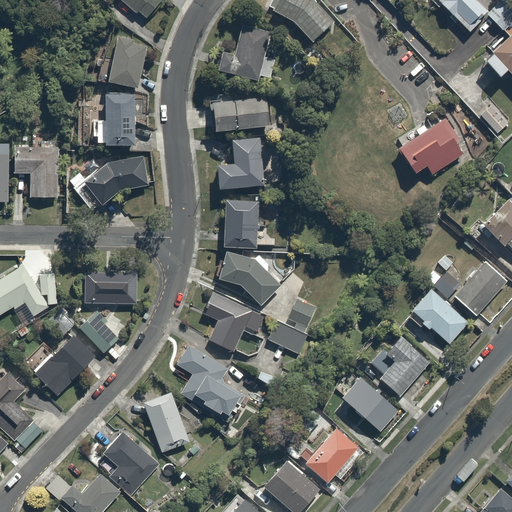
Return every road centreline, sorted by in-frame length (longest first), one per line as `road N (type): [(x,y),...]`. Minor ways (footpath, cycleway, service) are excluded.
road 1 (residential): [(184,237),(168,302),(144,348),(0,506)]
road 2 (residential): [(208,0),(181,51),(173,91),(184,237)]
road 3 (tertiary): [(359,511),(511,341)]
road 4 (residential): [(184,237),(0,237)]
road 5 (tertiary): [(511,401),(411,511)]
